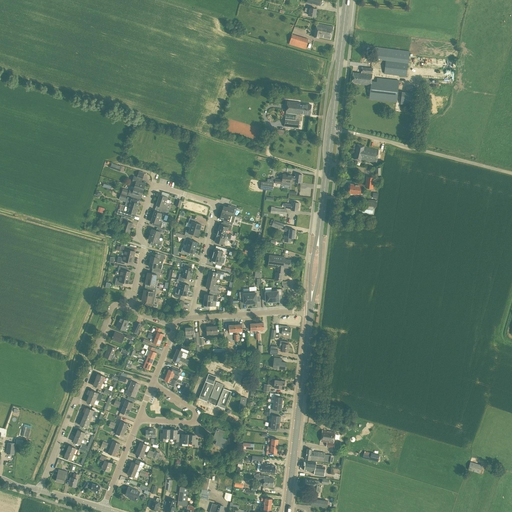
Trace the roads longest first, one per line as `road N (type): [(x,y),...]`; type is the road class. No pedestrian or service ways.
road 1 (primary): [(318,236),(346,0)]
road 2 (residential): [(129,308),(111,308),(39,490)]
road 3 (primary): [(287,511),(310,311)]
road 4 (residential): [(191,318),(214,206),(152,188)]
road 5 (residential): [(129,308),(152,188)]
